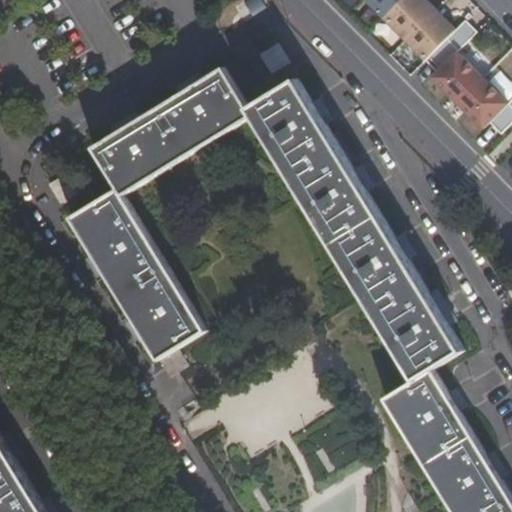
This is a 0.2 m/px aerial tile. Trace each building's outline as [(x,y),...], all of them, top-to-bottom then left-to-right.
[(365,0),(383,18),(401,0),(365,0)] [(401,0),(383,18),(405,39),(436,8),(430,2),(428,0),(401,0)] [(405,39),(426,60),(448,38),(460,50),(479,32),(467,20),(457,29),(446,18),(440,12),(436,8),(405,39)] [(450,96),(457,103),(484,77),(459,51),(460,50),(448,38),(426,60),(428,58),(440,70),(432,78),(445,91),(450,96)] [(255,118),(251,110),(226,69),(96,149),(121,191),(125,196),(255,118)] [(468,115),(483,129),(490,122),(502,134),(511,123),(511,106),(509,103),(510,102),(484,77),(457,103),(464,110),(468,115)] [(418,381),(435,371),(447,363),(465,352),(300,81),(251,110),(255,118),(404,358),(418,381)] [(77,193),(67,177),(52,187),(62,202),(77,193)] [(161,361),(180,350),(208,331),(125,196),(121,191),(74,219),(161,361)] [(180,350),(161,361),(172,379),(191,367),(180,350)] [(511,511),(511,497),(435,371),(418,381),(389,399),(457,511),(511,511)] [(0,511),(47,511),(0,435),(0,511)]
